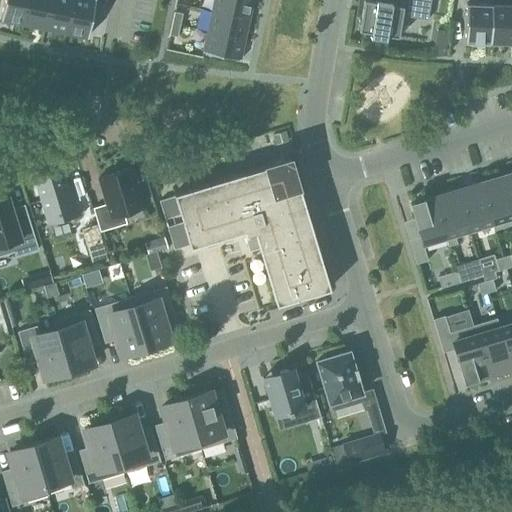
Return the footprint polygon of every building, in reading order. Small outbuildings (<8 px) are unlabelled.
[(23,24),(27,0),(4,0),(0,20),(23,24)] [(44,28),(49,0),(27,0),(23,24),(44,28)] [(65,33),(71,0),(49,0),(44,28),(65,33)] [(71,0),(65,33),(87,37),(94,0),(71,0)] [(249,19),(253,0),(213,0),(211,11),(249,19)] [(364,0),(359,31),(398,38),(404,8),(429,12),(430,0),(382,0),(382,3),(364,0)] [(466,4),(465,42),(466,42),(466,43),(489,44),(489,43),(490,43),(491,5),(466,4)] [(491,5),(490,43),(511,43),(511,5),(491,5)] [(174,11),(171,23),(180,25),(182,14),(174,11)] [(245,39),(249,19),(211,11),(207,31),(245,39)] [(177,37),(180,25),(171,23),(169,35),(177,37)] [(437,29),(434,48),(445,50),(449,31),(437,29)] [(240,60),(245,39),(207,31),(202,52),(240,60)] [(175,197),(160,201),(166,218),(180,214),(183,223),(168,227),(175,249),(189,244),(190,247),(247,230),(255,234),(276,305),(330,288),(290,158),(174,194),(175,197)] [(32,171),(31,172),(47,225),(48,225),(48,223),(77,214),(77,216),(78,216),(62,162),(61,163),(61,164),(32,173),(32,171)] [(130,168),(99,177),(107,204),(93,208),(100,232),(127,223),(124,214),(143,209),(130,168)] [(511,174),(503,178),(511,206),(511,174)] [(511,206),(503,178),(480,184),(492,223),(494,230),(511,224),(511,206)] [(480,184),(457,191),(469,230),(492,223),(480,184)] [(457,191),(435,198),(449,246),(457,244),(454,234),(469,230),(457,191)] [(28,216),(15,220),(8,196),(4,196),(3,192),(0,193),(0,255),(14,251),(15,256),(38,249),(28,216)] [(420,236),(408,239),(416,264),(428,260),(423,244),(445,237),(448,246),(449,246),(435,198),(419,203),(418,201),(417,201),(417,202),(410,204),(413,215),(413,216),(414,216),(420,236)] [(107,260),(101,239),(86,243),(92,264),(107,260)] [(494,254),(478,259),(485,281),(492,279),(496,278),(494,271),(506,268),(502,257),(495,259),(494,254)] [(511,261),(510,255),(502,257),(506,268),(511,266),(511,261)] [(464,268),(456,271),(460,282),(468,280),(464,268)] [(40,286),(52,282),(49,271),(37,275),(40,286)] [(492,279),(485,281),(488,293),(496,290),(492,279)] [(485,281),(477,283),(481,295),(488,293),(485,281)] [(166,286),(128,298),(144,350),(146,349),(146,347),(150,346),(151,348),(170,342),(168,333),(168,332),(167,333),(162,316),(174,312),(166,286)] [(128,298),(94,308),(105,343),(117,339),(121,354),(123,354),(122,351),(128,349),(129,352),(132,351),(132,354),(133,354),(133,353),(144,350),(128,298)] [(55,329),(54,330),(66,371),(68,370),(69,372),(82,368),(82,369),(83,369),(82,366),(93,363),(88,348),(100,344),(90,309),(53,320),(55,329)] [(444,315),(432,319),(443,352),(454,349),(461,370),(460,370),(464,381),(471,379),(471,380),(472,380),(472,377),(487,373),(473,325),(449,332),(444,315)] [(497,317),(496,318),(510,366),(511,365),(511,322),(499,327),(497,317)] [(496,318),(473,325),(487,373),(494,370),(495,373),(507,369),(506,367),(510,366),(496,318)] [(36,325),(17,331),(25,357),(37,353),(42,369),(41,370),(42,370),(45,380),(64,374),(63,372),(66,371),(54,330),(39,334),(36,325)] [(349,351),(316,361),(329,403),(362,393),(357,379),(359,378),(356,368),(354,369),(349,351)] [(277,379),(265,383),(275,415),(288,411),(289,413),(293,412),(293,410),(305,406),(309,421),(321,417),(311,383),(299,387),(293,368),(275,373),(277,379)] [(210,389),(183,397),(196,440),(197,440),(200,449),(237,438),(229,412),(217,416),(212,399),(213,398),(210,389)] [(166,421),(154,425),(165,460),(200,449),(197,440),(196,440),(183,397),(171,400),(172,403),(162,406),(166,421)] [(108,419),(124,472),(161,461),(150,426),(138,430),(133,415),(123,418),(122,415),(108,419)] [(88,483),(124,472),(108,419),(83,427),(87,437),(87,436),(93,453),(80,457),(88,483)] [(343,444),(349,462),(383,452),(378,433),(343,444)] [(57,435),(30,443),(46,496),(49,495),(46,486),(69,479),(71,488),(84,484),(76,458),(64,462),(59,445),(60,445),(57,435)] [(12,506),(46,496),(30,443),(18,447),(19,449),(9,452),(13,467),(1,471),(12,506)] [(321,471),(333,467),(330,456),(317,460),(321,471)] [(176,505),(178,511),(189,511),(190,511),(187,501),(176,505)]
